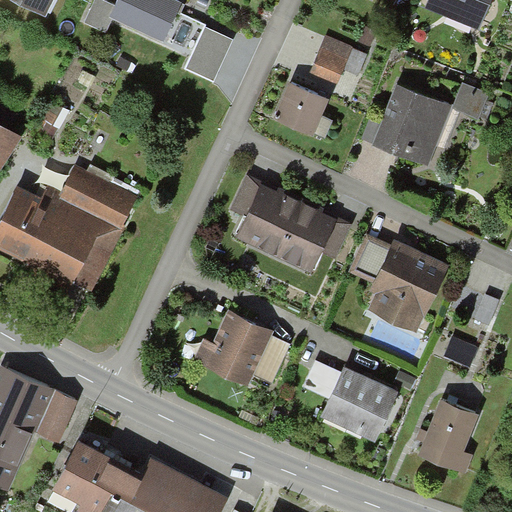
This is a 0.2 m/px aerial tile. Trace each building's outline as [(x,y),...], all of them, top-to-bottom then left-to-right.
[(17,0),(44,14),(52,0),(17,0)] [(105,0),(93,0),(83,22),(106,33),(113,18),(162,41),(176,13),(181,2),(176,0),(116,0),(114,4),(105,0)] [(489,0),(425,0),(424,4),(479,25),(489,0)] [(234,39),(205,25),(185,68),(215,81),(234,39)] [(367,50),(325,34),(308,79),(333,89),(342,66),(358,72),(367,50)] [(329,92),(292,77),(276,114),(324,135),(332,117),(320,112),(329,92)] [(453,99),(395,78),(371,140),(399,151),(432,163),(455,104),(479,113),(488,89),(460,79),(453,99)] [(48,97),(31,130),(53,141),(70,108),(48,97)] [(0,172),(22,139),(0,123),(0,172)] [(121,219),(135,192),(74,161),(55,197),(19,179),(0,215),(0,239),(30,255),(25,264),(66,285),(71,276),(91,286),(125,221),(121,219)] [(273,249),(300,193),(280,183),(278,187),(248,173),(232,205),(245,211),(236,231),(273,249)] [(300,193),(273,249),(311,267),(320,246),(336,253),(351,221),(317,205),(319,202),(300,193)] [(420,326),(449,259),(418,246),(393,235),(389,244),(368,235),(354,269),(376,278),(366,303),(420,326)] [(501,297),(485,290),(473,317),(490,324),(501,297)] [(270,330),(272,325),(263,321),(230,306),(214,341),(202,336),(194,357),(247,381),(253,370),(272,379),(291,340),(270,330)] [(452,334),(444,352),(470,363),(478,345),(452,334)] [(375,436),(399,385),(345,360),(341,369),(317,358),(305,384),(328,394),(320,411),(375,436)] [(61,436),(78,396),(51,384),(3,364),(0,370),(0,481),(8,485),(34,425),(61,436)] [(477,408),(442,395),(422,451),(467,467),(474,449),(463,446),(477,408)] [(217,511),(228,492),(150,449),(141,465),(79,432),(45,500),(68,511),(70,511),(75,502),(95,511),(217,511)]
